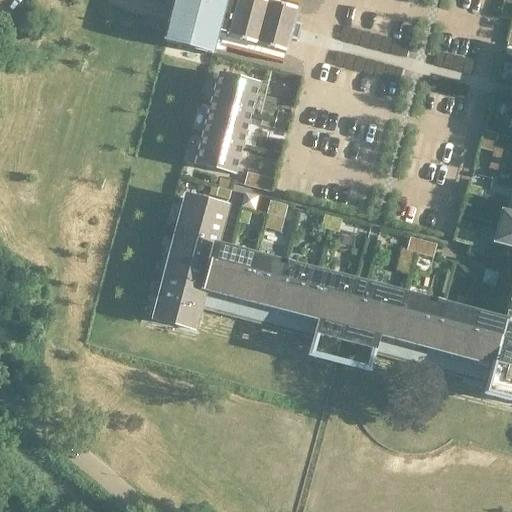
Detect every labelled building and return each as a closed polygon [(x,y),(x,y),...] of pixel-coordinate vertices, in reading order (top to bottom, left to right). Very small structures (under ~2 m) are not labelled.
[(169,26),(164,42),(211,55),(213,46),(224,49),(282,64),(284,54),(286,48),(288,40),(295,42),(297,36),(299,29),(292,27),(293,20),(295,14),(298,3),(286,0),(175,0),(175,3),(171,16),(169,24),(169,26)] [(218,76),(210,104),(250,114),(258,86),(218,76)] [(210,104),(201,137),(242,148),(250,114),(210,104)] [(274,111),(269,129),(285,133),(290,115),(274,111)] [(163,282),(153,320),(194,331),(200,307),(316,337),(311,357),(334,363),(344,365),(367,372),(372,352),(488,383),(485,396),(511,402),(511,112),(508,129),(511,130),(511,216),(502,214),(494,243),(511,248),(511,292),(504,324),(504,325),(364,288),(355,285),(215,249),(225,210),(185,199),(175,237),(163,282)] [(484,131),(479,149),(492,153),(497,135),(484,131)] [(201,137),(194,166),(234,176),(242,148),(201,137)] [(279,158),(263,153),(258,176),(273,180),(279,158)] [(246,173),(243,187),(270,193),(273,180),(258,176),(246,173)] [(469,186),(467,194),(480,198),(483,189),(469,186)] [(217,188),(215,197),(227,201),(229,192),(217,188)] [(269,202),(266,215),(283,219),(287,206),(269,202)] [(324,216),(320,229),(338,233),(341,220),(324,216)] [(458,229),(454,243),(463,245),(467,232),(458,229)] [(409,238),(406,251),(432,258),(436,245),(409,238)]
